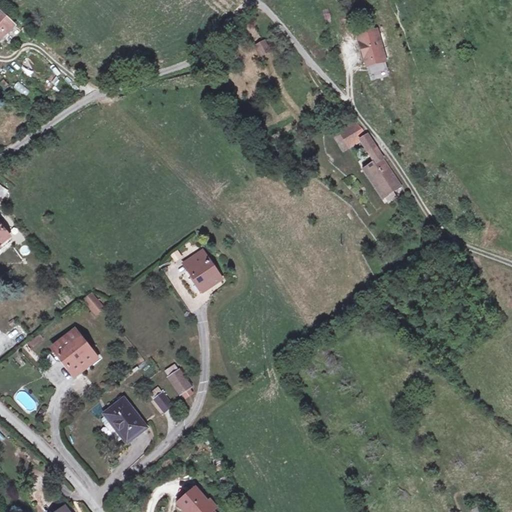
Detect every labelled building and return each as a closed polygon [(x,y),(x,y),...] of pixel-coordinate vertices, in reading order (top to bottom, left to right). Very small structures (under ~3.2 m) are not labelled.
[(0,11),(0,42),(15,26),(0,11)] [(382,53),(374,31),(360,37),(368,57),(374,73),(387,69),(382,53)] [(254,45),(260,58),(271,52),(265,39),(254,45)] [(18,82),(14,87),(25,97),(29,91),(18,82)] [(378,150),(368,135),(362,139),(371,154),(378,150)] [(401,186),(384,159),(368,167),(391,201),(397,197),(394,191),(401,186)] [(0,226),(0,246),(10,238),(0,226)] [(170,254),(174,262),(182,259),(178,251),(170,254)] [(221,280),(202,253),(187,263),(192,271),(190,272),(204,292),(221,280)] [(84,298),(95,311),(102,305),(92,292),(84,298)] [(77,331),(56,349),(77,376),(98,359),(77,331)] [(51,368),(57,364),(52,354),(45,358),(51,368)] [(183,401),(195,393),(177,363),(164,371),(183,401)] [(160,389),(153,395),(163,408),(171,402),(160,389)] [(143,424),(122,398),(106,411),(126,437),(143,424)] [(209,503),(197,489),(182,503),(189,511),(214,511),(217,508),(212,501),(209,503)] [(70,511),(64,503),(52,511),(70,511)] [(189,511),(182,503),(179,504),(185,511),(189,511)]
